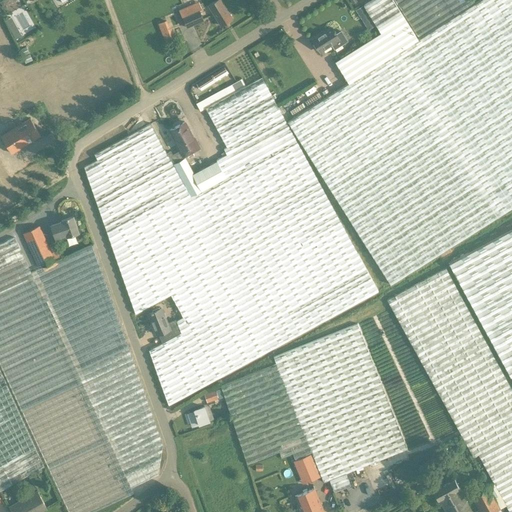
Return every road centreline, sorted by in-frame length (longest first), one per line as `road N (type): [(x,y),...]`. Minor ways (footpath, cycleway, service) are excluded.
road 1 (unclassified): [(171,476),(154,389),(77,184)]
road 2 (unclassified): [(309,0),(145,102)]
road 3 (unclassified): [(145,102),(75,151),(77,184)]
